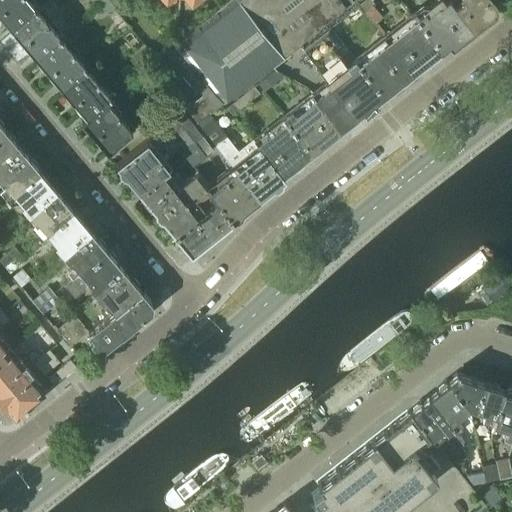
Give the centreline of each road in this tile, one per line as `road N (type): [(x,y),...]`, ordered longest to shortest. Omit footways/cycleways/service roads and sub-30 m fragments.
road 1 (residential): [(511,31),(250,236),(199,300)]
road 2 (residential): [(233,511),(449,339),(479,332),(511,343)]
road 3 (residential): [(199,300),(0,68)]
road 4 (residential): [(199,300),(6,454)]
road 5 (unknown): [(388,128),(253,7)]
